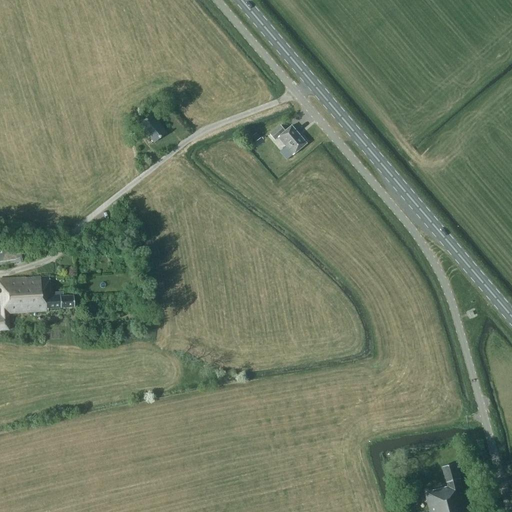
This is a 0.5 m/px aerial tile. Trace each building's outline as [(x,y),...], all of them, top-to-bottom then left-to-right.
[(139,124),(153,142),(165,132),(155,120),(156,120),(151,114),(139,124)] [(278,137),(293,155),(307,144),(292,126),(285,131),(281,125),(270,134),(275,140),(278,137)] [(253,144),(261,138),(257,133),(249,139),(253,144)] [(276,178),(286,170),(279,163),(270,171),(276,178)] [(0,248),(0,265),(22,261),(18,246),(0,248)] [(0,330),(7,330),(7,313),(47,311),(47,309),(73,307),(73,296),(63,297),(62,292),(50,293),(49,277),(39,277),(0,278),(0,330)] [(470,511),(465,491),(462,492),(459,480),(460,480),(456,464),(442,467),(447,487),(424,494),(428,511),(470,511)]
